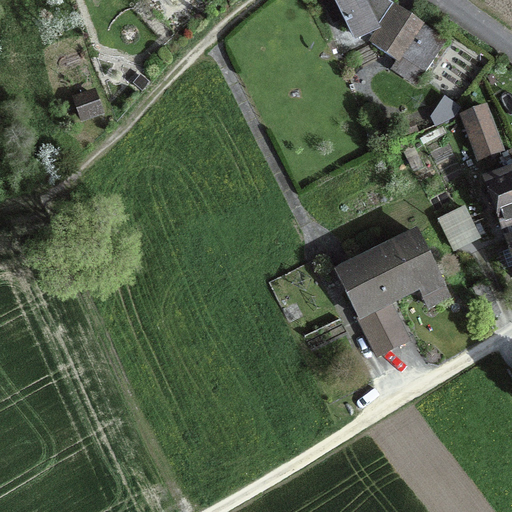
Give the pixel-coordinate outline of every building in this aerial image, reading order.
[(394,10),(378,0),(339,0),(354,29),(359,27),(376,38),(372,44),(398,61),(393,69),(417,85),(444,44),(419,27),(420,26),(395,9),(394,10)] [(95,96),(76,103),(81,117),(101,110),(95,96)] [(484,112),(465,119),(480,156),(499,149),(484,112)] [(511,173),(489,182),(511,242),(511,241),(511,173)] [(451,216),(443,220),(459,251),(467,247),(451,216)] [(418,236),(338,276),(359,318),(378,355),(406,340),(388,304),(389,304),(385,297),(415,282),(423,296),(443,286),(418,236)]
